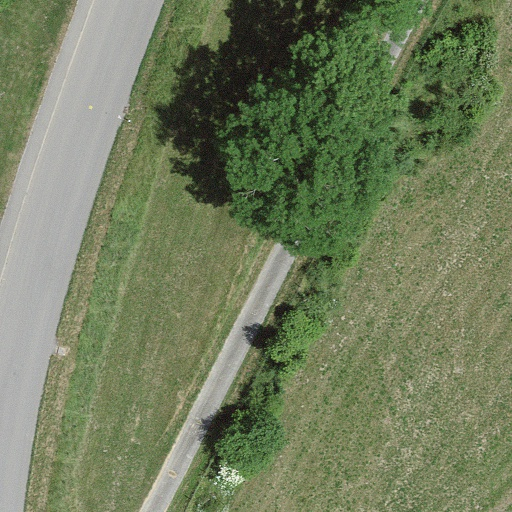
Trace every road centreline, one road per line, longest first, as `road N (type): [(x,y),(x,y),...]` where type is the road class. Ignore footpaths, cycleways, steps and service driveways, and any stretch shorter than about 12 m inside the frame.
road 1 (track): [(151,511),(289,238),(423,0)]
road 2 (tertiary): [(132,0),(43,256),(0,451)]
